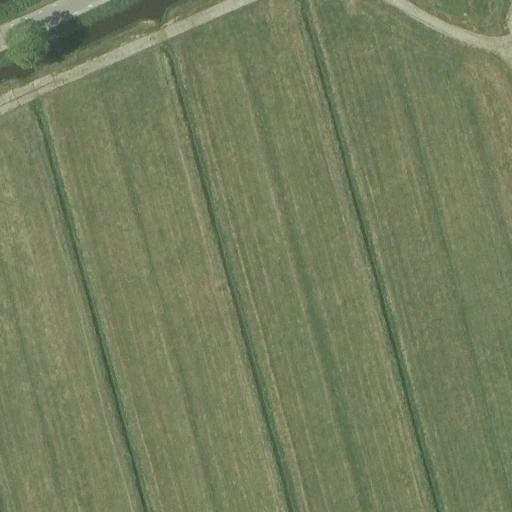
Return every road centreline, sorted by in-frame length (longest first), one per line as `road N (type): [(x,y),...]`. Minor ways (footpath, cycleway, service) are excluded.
road 1 (track): [(256,0),(0,115)]
road 2 (track): [(511,47),(387,0)]
